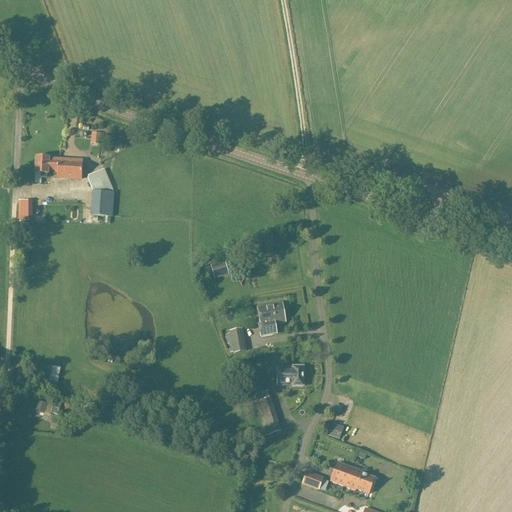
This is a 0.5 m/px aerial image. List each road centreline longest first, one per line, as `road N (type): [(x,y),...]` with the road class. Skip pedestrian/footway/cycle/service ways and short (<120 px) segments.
road 1 (unclassified): [(284,511),(327,386),(305,175)]
road 2 (tertiary): [(305,175),(174,133),(0,57)]
road 3 (track): [(18,67),(2,377)]
road 4 (tertiary): [(511,245),(305,175)]
